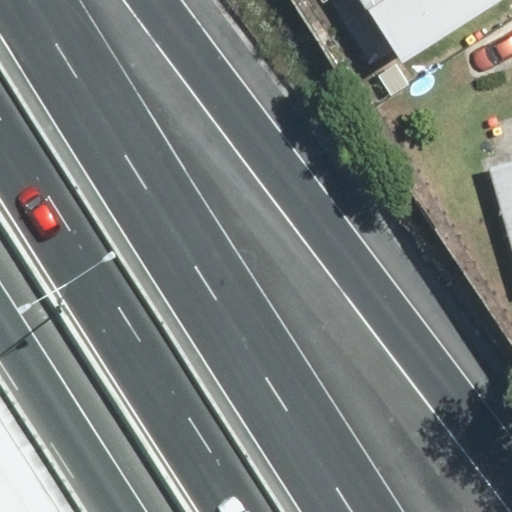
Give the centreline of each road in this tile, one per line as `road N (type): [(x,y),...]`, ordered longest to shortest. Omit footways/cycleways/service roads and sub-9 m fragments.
road 1 (motorway): [(0,0),(329,511)]
road 2 (motorway): [(172,0),(511,418)]
road 3 (motorway): [(118,511),(0,336)]
